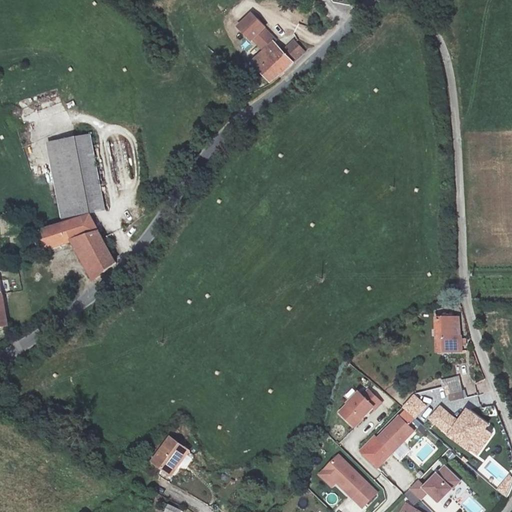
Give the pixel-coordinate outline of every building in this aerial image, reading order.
[(313,52),(301,40),(294,45),(289,39),(268,57),(266,56),(262,58),(266,64),(270,61),(284,79),(298,71),(296,69),(306,61),(305,60),(313,52)] [(109,201),(90,143),(47,158),(66,216),(109,201)] [(94,274),(97,281),(104,275),(111,268),(117,262),(93,214),(47,230),(44,225),(36,227),(38,234),(45,252),(81,238),(99,270),(94,274)] [(433,319),(436,355),(459,353),(458,337),(456,337),(455,318),(433,319)] [(445,378),(449,401),(465,398),(461,376),(445,378)] [(383,404),(370,392),(364,398),(360,395),(341,414),(355,428),(374,409),(376,411),(383,404)] [(428,420),(477,458),(498,430),(467,406),(458,418),(440,404),(428,420)] [(414,434),(400,420),(378,442),(391,456),(414,434)] [(185,454),(168,440),(151,461),(168,475),(185,454)] [(498,487),(510,473),(491,457),(480,471),(498,487)] [(376,496),(338,459),(324,473),(335,484),(362,510),(376,496)] [(458,485),(444,472),(425,492),(417,484),(409,493),(419,503),(427,495),(438,505),(458,485)] [(335,484),(324,473),(320,477),(331,488),(335,484)] [(175,511),(179,507),(167,500),(162,508),(168,511),(175,511)]
